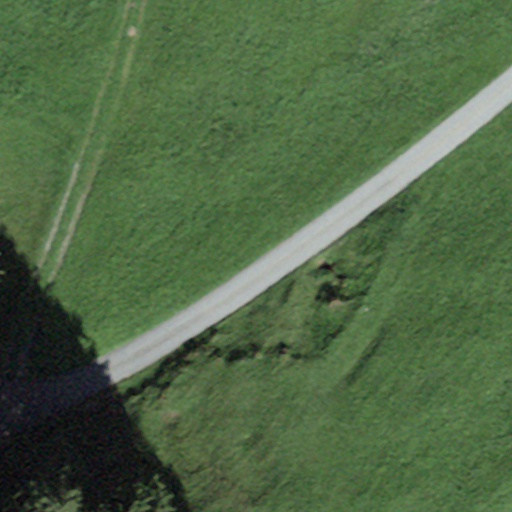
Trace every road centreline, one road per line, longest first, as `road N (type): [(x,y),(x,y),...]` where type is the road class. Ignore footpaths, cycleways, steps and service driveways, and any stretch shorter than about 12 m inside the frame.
road 1 (unclassified): [(511,93),(231,320),(0,429)]
road 2 (track): [(157,0),(92,199),(0,406)]
